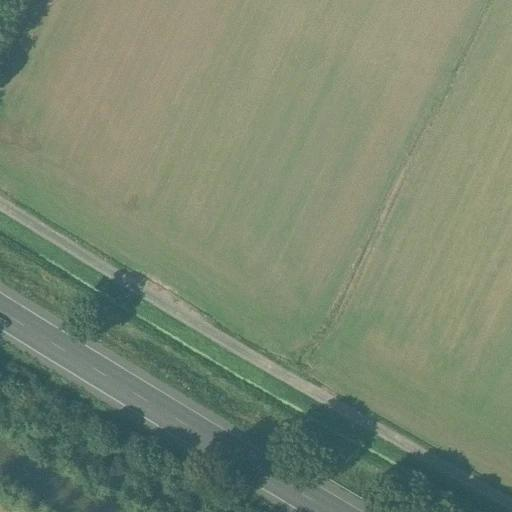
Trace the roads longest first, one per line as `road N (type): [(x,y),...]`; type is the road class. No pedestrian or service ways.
road 1 (unclassified): [(511,506),(0,209)]
road 2 (primary): [(332,511),(0,310)]
